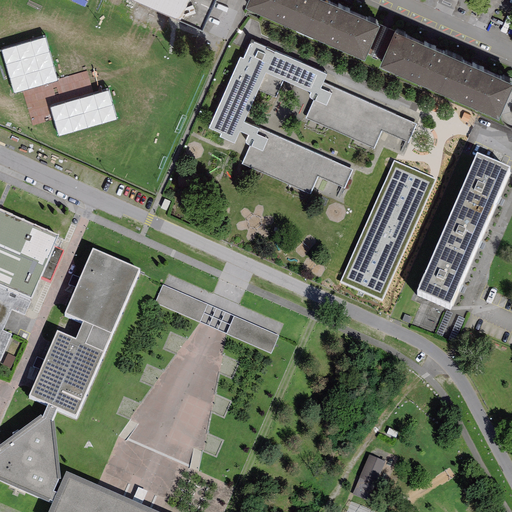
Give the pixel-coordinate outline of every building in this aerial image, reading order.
[(215,0),(130,0),(202,31),(215,0)] [(306,31),(319,0),(247,0),(246,5),(306,31)] [(330,0),(319,0),(306,31),(366,57),(381,22),(330,0)] [(440,89),(455,54),(395,28),(380,63),(440,89)] [(409,143),(417,124),(323,83),(327,75),(251,42),(243,59),(239,58),(208,128),(221,134),(219,137),(234,144),(239,132),(247,136),(245,141),(245,142),(245,144),(246,145),(249,146),(241,164),(310,194),(317,176),(345,188),(353,170),(244,122),(258,90),(276,98),(283,81),(310,92),(309,95),(309,97),(309,98),(310,99),(313,100),(305,118),(374,149),(382,131),(409,143)] [(511,79),(455,54),(440,89),(499,115),(511,86),(511,79)] [(511,167),(476,152),(417,291),(452,306),(511,167)] [(436,178),(393,159),(340,281),(383,300),(436,178)] [(0,359),(1,360),(11,335),(1,331),(6,319),(10,309),(24,315),(58,234),(0,209),(0,359)] [(0,480),(52,504),(62,479),(53,420),(56,408),(75,415),(128,296),(138,271),(93,250),(78,282),(65,315),(83,322),(76,339),(59,329),(42,363),(29,396),(47,404),(33,421),(0,444),(0,480)] [(272,334),(155,284),(144,303),(263,354),(272,334)] [(368,502),(385,462),(368,455),(351,495),(368,502)] [(62,479),(52,504),(48,511),(160,511),(137,502),(87,481),(66,471),(62,479)] [(376,511),(377,510),(353,502),(349,511),(376,511)]
